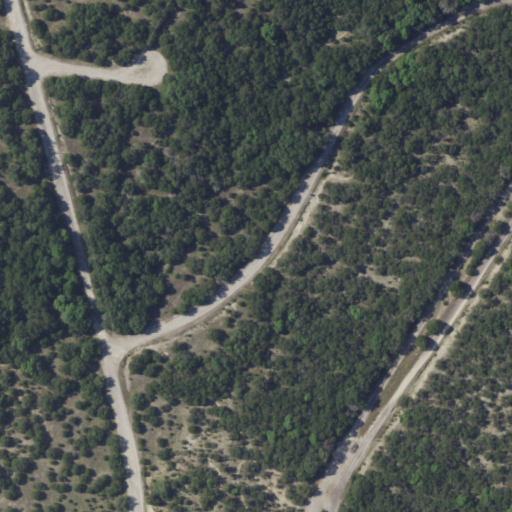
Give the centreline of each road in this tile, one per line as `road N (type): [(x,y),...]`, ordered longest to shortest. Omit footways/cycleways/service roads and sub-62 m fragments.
road 1 (residential): [(106,351),(226,295),(284,226),(365,81),(395,51),(494,0)]
road 2 (residential): [(134,511),(106,351),(11,0)]
road 3 (residential): [(511,184),(319,481),(310,511)]
road 4 (residential): [(331,511),(511,224)]
